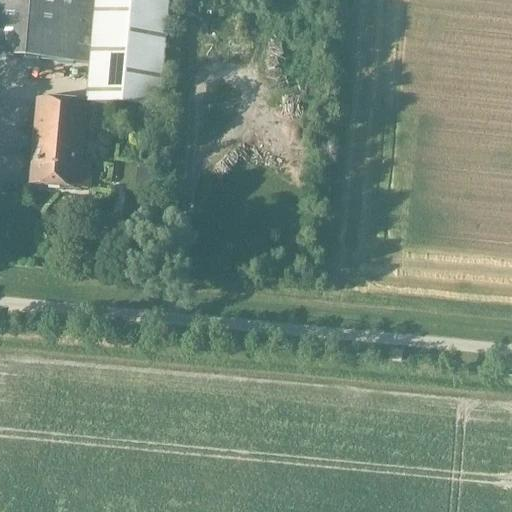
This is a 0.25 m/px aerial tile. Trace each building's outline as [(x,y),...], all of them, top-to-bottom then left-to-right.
[(169,0),(0,0),(0,57),(91,64),(87,104),(160,111),(169,0)] [(81,172),(87,104),(39,98),(31,185),(79,190),(79,188),(89,189),(90,172),(81,172)] [(285,100),(269,104),(272,115),(288,111),(285,100)] [(262,134),(246,138),(250,154),(266,150),(262,134)] [(137,170),(135,192),(154,194),(156,172),(137,170)]
